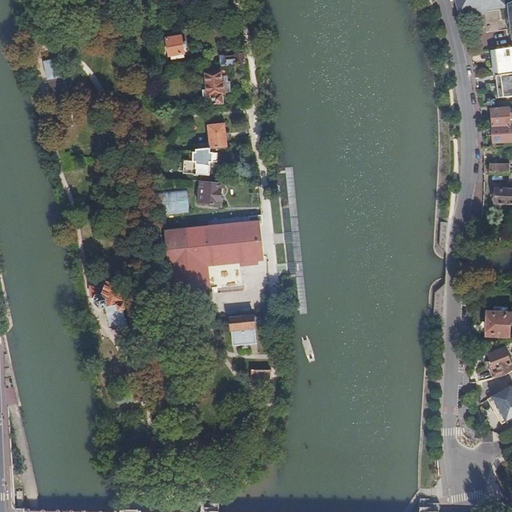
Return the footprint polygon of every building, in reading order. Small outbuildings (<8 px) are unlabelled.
[(511,0),(458,0),(461,12),(505,6),(510,5),(511,15),(511,0)] [(182,37),(167,39),(170,56),(185,54),(182,37)] [(511,48),(496,50),(497,58),(495,61),(497,63),(498,76),(501,75),(511,74),(511,48)] [(225,58),(226,66),(246,63),(244,54),(235,55),(236,56),(225,58)] [(45,61),(58,129),(71,127),(64,91),(65,91),(59,60),(54,61),(54,59),(45,61)] [(205,91),(206,101),(207,103),(210,105),(225,104),(224,93),(225,93),(224,82),(222,82),(221,72),(207,74),(208,91),(205,91)] [(511,96),(511,74),(501,75),(504,98),(511,96)] [(491,110),(493,127),(510,126),(510,120),(511,119),(511,113),(509,114),(509,109),(491,110)] [(209,125),(211,149),(228,147),(226,123),(209,125)] [(511,126),(510,126),(493,127),(494,143),(511,142),(511,126)] [(190,151),(190,154),(194,154),(193,161),(185,161),(185,162),(180,162),(180,171),(184,172),(184,174),(210,176),(210,162),(213,162),(214,152),(211,152),(211,149),(190,151)] [(201,182),(199,204),(220,205),(222,183),(201,182)] [(188,187),(186,187),(152,192),(154,218),(190,212),(189,203),(188,187)] [(511,189),(497,189),(496,204),(511,204),(511,189)] [(260,254),(257,227),(259,226),(261,225),(262,223),(263,220),(262,214),(208,220),(209,230),(168,234),(174,292),(208,288),(212,288),(212,293),(221,292),(220,287),(243,285),(240,258),(261,256),(260,254)] [(123,304),(128,292),(107,283),(104,291),(90,286),(92,297),(98,296),(96,298),(96,301),(97,302),(96,303),(100,308),(101,307),(102,308),(105,308),(106,314),(107,322),(108,322),(108,324),(118,322),(119,326),(127,324),(124,311),(126,310),(124,304),(123,304)] [(511,315),(489,314),(488,335),(511,336),(511,326),(511,325),(511,315)] [(254,316),(231,319),(234,346),(257,344),(254,316)] [(511,367),(505,349),(489,355),(495,370),(493,371),(496,378),(500,377),(511,369),(511,367)] [(252,369),(252,380),(270,381),(271,370),(252,369)] [(504,417),(500,419),(503,424),(511,418),(511,386),(511,385),(492,397),(504,417)]
